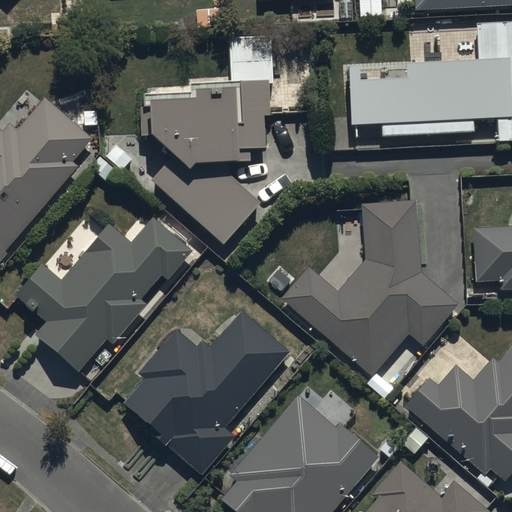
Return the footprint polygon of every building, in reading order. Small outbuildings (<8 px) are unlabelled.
[(511,0),(412,0),(413,14),(413,16),(511,12),(511,0)] [(477,72),(402,75),(402,90),(357,91),(357,76),(347,77),(349,136),(381,135),(381,144),(472,141),(471,129),(496,128),(497,150),(511,149),(511,30),(476,32),(477,72)] [(150,190),(220,253),(257,211),(227,184),(226,179),(235,178),(234,161),(262,159),(260,125),(268,125),(267,93),(270,93),(268,44),(226,46),(229,91),(187,93),(188,103),(147,105),(149,152),(168,171),(150,190)] [(0,266),(6,259),(3,257),(78,172),(72,167),(91,146),(44,105),(15,139),(8,133),(3,139),(0,136),(0,266)] [(307,275),(279,307),(370,385),(409,340),(423,352),(457,312),(421,282),(415,208),(359,213),(364,266),(335,299),(307,275)] [(44,328),(32,343),(76,380),(104,346),(110,351),(143,311),(140,308),(161,282),(168,287),(191,259),(151,226),(130,251),(107,231),(60,288),(41,271),(15,302),(24,310),(19,315),(32,326),(36,321),(44,328)] [(511,233),(471,235),(473,289),(498,288),(498,297),(511,296),(511,233)] [(143,386),(120,411),(200,481),(232,444),(221,434),(286,359),(239,318),(208,353),(201,347),(194,355),(175,339),(138,381),(143,386)] [(428,385),(404,414),(484,480),(488,475),(504,488),(511,477),(511,355),(499,371),(490,364),(471,388),(452,373),(436,392),(428,385)] [(235,488),(218,508),(222,511),(337,511),(376,466),(336,433),(334,435),(297,404),(230,484),(235,488)] [(479,511),(452,489),(440,503),(399,469),(373,499),(378,503),(371,511),(479,511)]
